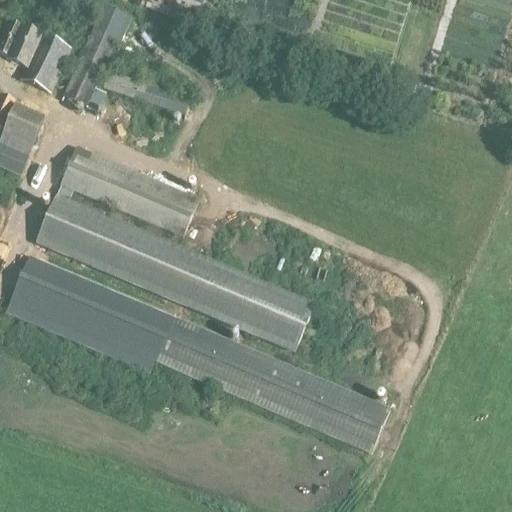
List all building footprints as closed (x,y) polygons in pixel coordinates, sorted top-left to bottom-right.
[(104,9),(94,32),(117,42),(121,44),(131,22),(104,9)] [(26,72),(41,39),(10,25),(0,46),(0,55),(9,60),(7,63),(26,72)] [(94,32),(63,100),(86,110),(94,92),(117,42),(94,32)] [(111,71),(104,91),(165,111),(172,92),(111,71)] [(94,92),(86,110),(98,115),(106,97),(94,92)] [(0,132),(4,134),(15,108),(17,104),(0,98),(0,132)] [(77,150),(60,190),(73,195),(184,243),(201,202),(77,150)] [(73,195),(60,190),(36,245),(295,354),(315,308),(69,204),(73,195)] [(31,260),(12,305),(157,366),(176,322),(31,260)] [(176,322),(157,366),(371,457),(390,412),(176,322)]
